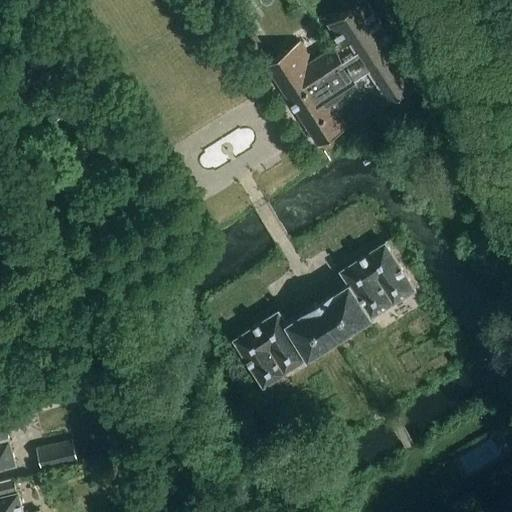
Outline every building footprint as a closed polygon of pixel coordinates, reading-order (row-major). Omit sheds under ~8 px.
[(362,0),(328,23),(341,42),(336,46),(335,44),(316,57),(302,37),(263,63),(316,144),(366,111),(356,96),(365,89),(358,77),(363,74),(383,105),(421,80),(368,0),(362,0)] [(51,23),(12,51),(28,73),(67,45),(51,23)] [(408,127),(422,119),(416,110),(403,118),(408,127)] [(461,156),(450,164),(457,175),(469,167),(461,156)] [(476,182),(458,194),(465,204),(483,191),(476,182)] [(307,356),(333,339),(373,314),(374,315),(419,286),(388,237),(329,275),(337,288),(284,322),(277,310),(233,338),(263,384),(284,370),(283,369),(306,354),(307,356)] [(0,466),(13,463),(0,411),(0,466)] [(74,436),(38,446),(45,471),(81,461),(74,436)] [(35,483),(48,479),(46,472),(33,476),(35,483)] [(21,490),(16,491),(14,492),(11,477),(0,479),(0,511),(43,511),(42,508),(26,511),(21,490)]
